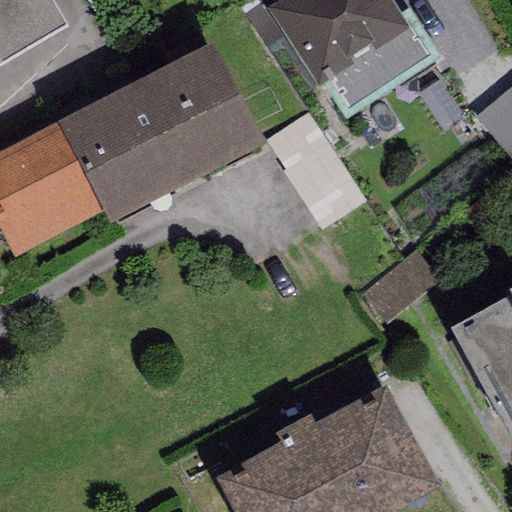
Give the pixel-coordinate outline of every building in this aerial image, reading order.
[(0,0),(0,86),(2,85),(0,80),(0,74),(66,36),(44,0),(0,0)] [(385,0),(293,0),(267,17),(319,97),(324,94),(347,129),(441,69),(409,18),(400,23),(385,0)] [(212,54),(57,133),(102,219),(110,236),(265,157),(212,54)] [(511,158),(511,91),(487,102),(511,158)] [(330,226),(373,201),(319,112),(276,138),(330,226)] [(57,133),(0,162),(0,239),(14,266),(102,219),(57,133)] [(511,308),(450,341),(511,456),(511,308)] [(281,456),(215,491),(226,511),(417,511),(440,500),(386,399),(315,437),(309,426),(274,445),(281,456)]
